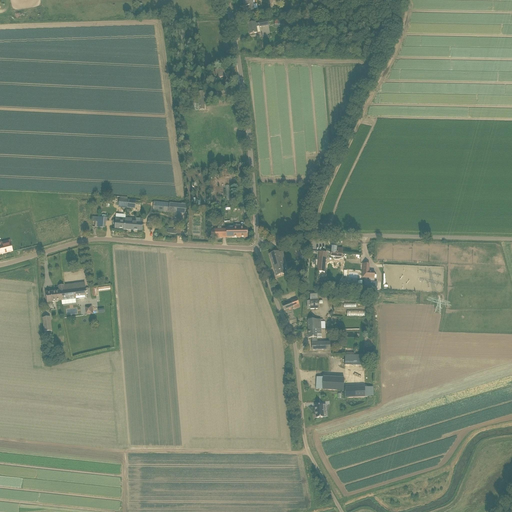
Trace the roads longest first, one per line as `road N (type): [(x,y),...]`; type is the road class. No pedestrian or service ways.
road 1 (unclassified): [(341,511),(303,435),(295,346),(258,244)]
road 2 (unclassified): [(0,265),(103,238),(258,244)]
road 3 (unclassified): [(258,244),(316,234),(511,239)]
road 4 (unclassified): [(258,244),(226,0)]
